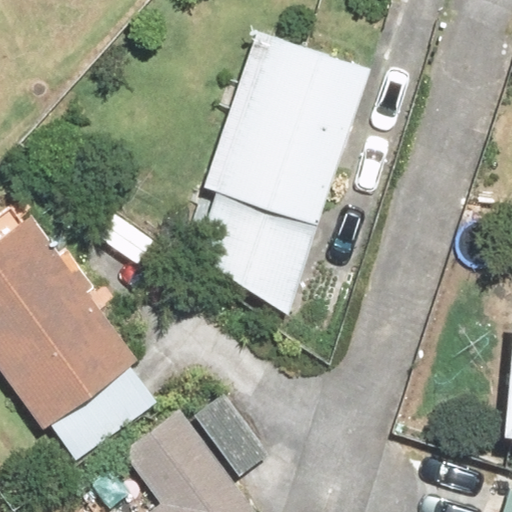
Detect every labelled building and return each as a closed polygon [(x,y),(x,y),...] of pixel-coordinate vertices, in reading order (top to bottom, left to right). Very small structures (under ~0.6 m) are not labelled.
[(195,247),(289,313),(375,65),(260,25),(204,185),(215,189),(195,247)] [(165,107),(152,97),(180,58),(149,36),(83,127),(113,150),(135,121),(148,130),(165,107)] [(140,355),(23,200),(0,216),(0,363),(75,463),(161,398),(133,361),(140,355)] [(116,210),(97,235),(137,264),(156,239),(116,210)] [(226,390),(196,410),(241,476),(271,455),(226,390)] [(263,511),(182,404),(122,449),(159,498),(139,511),(263,511)] [(511,511),(511,486),(503,511),(511,511)]
